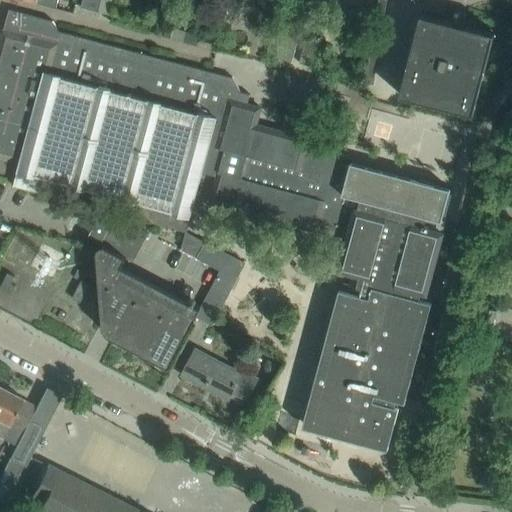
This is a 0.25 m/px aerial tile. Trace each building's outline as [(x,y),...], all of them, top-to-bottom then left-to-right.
[(56,8),(57,0),(30,0),(44,3),(43,5),(56,8)] [(100,5),(101,0),(82,0),(81,6),(81,7),(98,12),(100,5)] [(385,10),(387,0),(378,0),(378,8),(385,10)] [(302,28),(308,5),(294,1),(288,24),(302,28)] [(383,22),(385,10),(378,8),(376,20),(383,22)] [(203,169),(228,76),(58,31),(52,20),(9,9),(0,44),(0,156),(20,162),(13,186),(62,199),(67,182),(142,203),(137,219),(186,232),(191,215),(203,169)] [(474,114),(495,33),(421,13),(400,95),(474,114)] [(382,34),(383,22),(376,20),(374,32),(382,34)] [(184,41),(197,44),(199,34),(186,31),(184,41)] [(380,45),(382,34),(374,32),(372,44),(380,45)] [(292,62),(298,39),(285,35),(278,58),(292,62)] [(378,57),(380,45),(372,44),(370,56),(378,57)] [(319,52),(304,48),(299,63),(315,67),(319,52)] [(376,69),(378,57),(370,56),(368,68),(376,69)] [(374,81),(376,69),(368,68),(366,80),(374,81)] [(415,363),(431,303),(421,300),(422,292),(426,294),(455,186),(413,175),(412,180),(351,163),(349,170),(343,168),(346,156),(314,148),(313,152),(305,150),(308,139),(256,125),(260,108),(243,103),(246,93),(241,92),(233,77),(228,76),(203,169),(218,173),(210,202),(240,210),(239,212),(255,217),(256,215),(347,239),(339,270),(354,273),(351,285),(355,286),(353,294),(343,291),(337,309),(335,309),(319,369),(317,368),(313,384),(315,385),(307,415),(318,418),(315,428),(387,448),(396,417),(394,416),(397,407),(394,406),(396,398),(405,401),(413,371),(415,372),(418,364),(415,363)] [(101,242),(112,223),(99,216),(89,235),(101,242)] [(169,367),(197,315),(200,308),(195,306),(122,267),(126,258),(133,262),(148,233),(116,216),(114,218),(112,223),(101,242),(98,249),(97,250),(97,251),(97,252),(97,253),(102,319),(103,324),(103,327),(104,329),(105,331),(107,333),(108,335),(111,336),(166,366),(169,367)] [(206,240),(197,258),(220,271),(207,297),(222,305),(245,260),(206,240)] [(79,302),(89,284),(83,281),(86,274),(77,270),(73,277),(81,281),(72,298),(79,302)] [(0,287),(11,294),(15,286),(11,283),(14,276),(7,272),(0,285),(0,287)] [(222,305),(207,297),(200,308),(197,315),(212,324),(222,305)] [(236,305),(224,327),(265,350),(285,361),(297,339),(276,328),(236,305)] [(491,332),(498,310),(485,306),(478,328),(491,332)] [(195,348),(181,375),(228,399),(233,390),(246,397),(245,399),(246,399),(257,378),(241,370),(240,372),(195,348)] [(23,432),(36,407),(22,400),(22,399),(0,387),(0,436),(2,437),(16,445),(23,432)] [(17,478),(59,395),(45,388),(36,407),(23,432),(16,445),(3,471),(17,478)] [(281,511),(268,505),(264,511),(141,511),(46,464),(29,498),(40,504),(39,507),(49,511),(281,511)]
